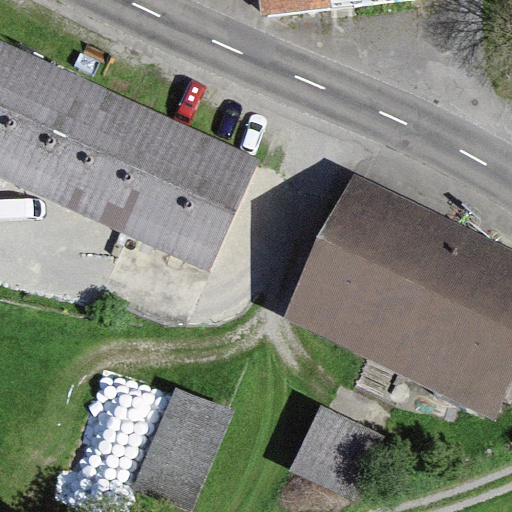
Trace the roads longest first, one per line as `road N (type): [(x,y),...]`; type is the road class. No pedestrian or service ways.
road 1 (tertiary): [(511,179),(122,0)]
road 2 (track): [(476,0),(477,50),(450,147)]
